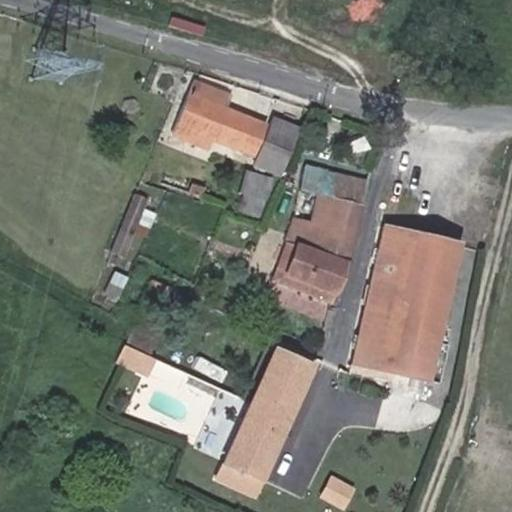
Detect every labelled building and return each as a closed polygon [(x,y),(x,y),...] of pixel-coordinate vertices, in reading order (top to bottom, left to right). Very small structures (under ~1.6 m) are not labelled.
[(198,81),(172,135),(183,140),(187,132),(248,155),(262,127),(249,122),(249,120),(221,109),(228,93),(198,81)] [(276,178),(294,138),(272,128),(254,168),(276,178)] [(355,238),(366,181),(304,168),(290,220),(324,229),(318,251),(347,263),(355,238)] [(275,187),(290,193),(294,184),(279,178),(275,187)] [(204,188),(189,183),(185,194),(200,199),(204,188)] [(263,200),(239,192),(234,208),(258,216),(263,200)] [(147,203),(132,196),(107,251),(124,257),(147,203)] [(336,296),(347,263),(318,251),(324,229),(290,220),(274,283),(285,287),(288,278),(336,296)] [(426,381),(458,245),(382,226),(349,371),(391,381),(392,373),(426,381)] [(336,296),(288,278),(285,287),(333,305),(336,296)] [(150,281),(121,344),(139,352),(167,288),(150,281)] [(150,362),(122,349),(116,363),(144,376),(150,362)] [(217,478),(253,495),(311,369),(275,352),(221,468),(217,478)] [(172,390),(206,391),(206,383),(188,382),(189,368),(173,368),(172,390)] [(333,474),(322,496),(347,509),(358,487),(333,474)] [(386,511),(387,505),(364,500),(361,511),(386,511)]
